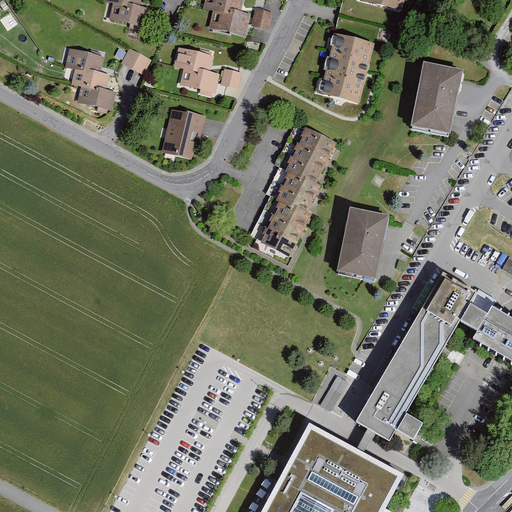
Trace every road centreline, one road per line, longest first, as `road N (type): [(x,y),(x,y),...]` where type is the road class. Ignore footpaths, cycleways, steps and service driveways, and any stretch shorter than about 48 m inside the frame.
road 1 (residential): [(103,150),(178,185),(215,171),(303,4)]
road 2 (unknown): [(398,235),(497,62)]
road 3 (unknown): [(499,373),(434,479)]
